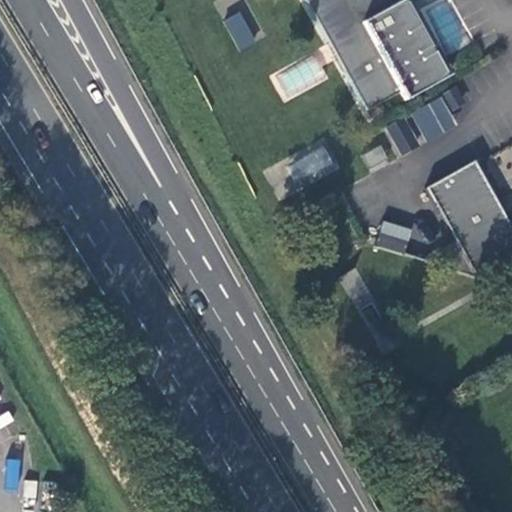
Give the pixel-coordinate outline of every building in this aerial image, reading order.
[(398,93),(402,101),(437,82),(394,4),(389,7),(385,0),(303,0),(365,111),(398,93)] [(222,21),(239,51),(256,41),(239,11),(222,21)] [(451,107),(461,105),(457,92),(412,104),(422,140),(458,130),(451,107)] [(402,115),(383,128),(402,156),(425,140),(413,123),(409,126),(402,115)] [(369,167),(387,159),(381,145),(362,153),(369,167)] [(323,146),(287,165),(299,187),(335,168),(323,146)] [(425,188),(474,277),(505,260),(511,273),(511,220),(506,224),(501,214),(498,216),(489,200),(492,198),(472,162),(425,188)] [(376,247),(406,253),(411,228),(381,222),(376,247)]
